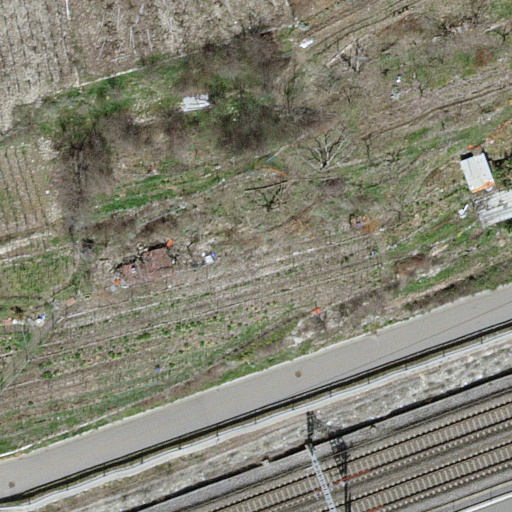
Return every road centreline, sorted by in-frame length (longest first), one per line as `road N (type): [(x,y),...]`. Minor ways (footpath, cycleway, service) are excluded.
road 1 (unclassified): [(0,483),(511,302)]
road 2 (primary): [(447,0),(203,90),(0,212)]
